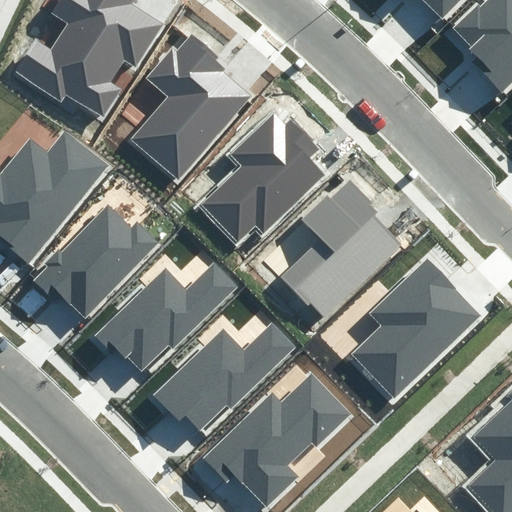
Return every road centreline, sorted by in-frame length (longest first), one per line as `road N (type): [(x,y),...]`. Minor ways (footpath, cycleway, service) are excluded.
road 1 (residential): [(280,0),(317,28),(511,234)]
road 2 (residential): [(0,371),(150,511)]
